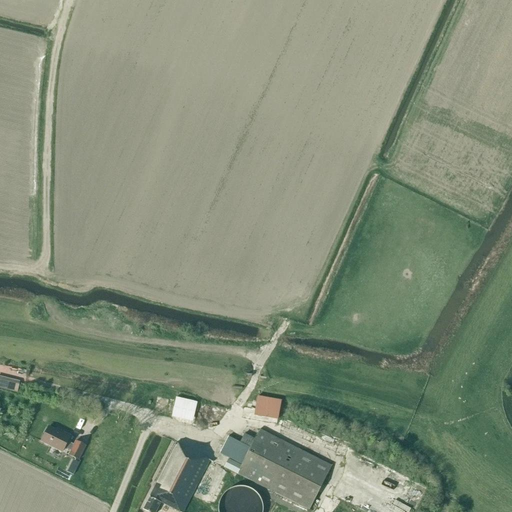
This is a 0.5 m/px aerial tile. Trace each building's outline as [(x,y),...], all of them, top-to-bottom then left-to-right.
[(0,387),(17,392),(20,382),(0,376),(0,387)] [(281,419),(283,399),(259,396),(257,416),(281,419)] [(196,421),(200,402),(177,397),(173,417),(196,421)] [(48,426),(41,442),(62,452),(64,448),(71,451),(68,455),(78,460),(85,446),(75,441),(74,445),(67,442),(70,436),(57,429),(56,430),(48,426)] [(224,467),(309,510),(331,466),(260,430),(255,439),(250,448),(242,466),(229,459),(224,467)] [(250,448),(255,439),(244,434),(239,443),(250,448)] [(228,437),(219,454),(229,459),(242,466),(250,448),(239,443),(228,437)] [(176,444),(143,510),(146,511),(155,511),(160,502),(179,511),(182,511),(209,460),(176,444)] [(69,472),(76,475),(82,462),(75,459),(69,472)] [(221,511),(261,511),(252,509),(257,505),(253,503),(257,493),(255,490),(240,484),(225,495),(221,505),(223,507),(221,511)] [(280,506),(275,503),(270,511),(288,511),(279,507),(280,506)]
